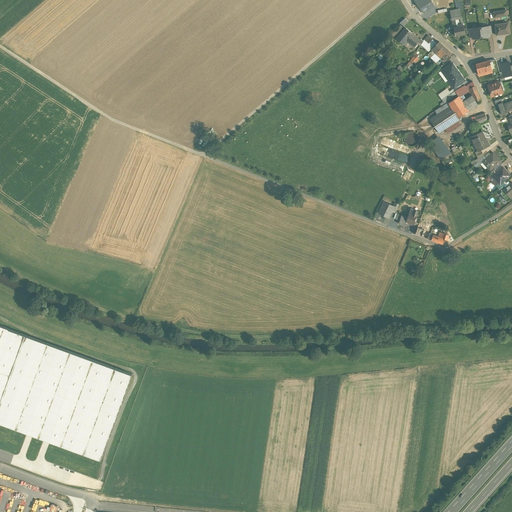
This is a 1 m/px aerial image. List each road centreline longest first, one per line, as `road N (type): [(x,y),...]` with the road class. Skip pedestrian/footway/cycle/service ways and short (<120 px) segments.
road 1 (residential): [(385,0),(204,154),(445,246),(511,204)]
road 2 (track): [(0,264),(99,308),(224,338),(511,320)]
road 3 (residential): [(0,465),(80,495),(245,511)]
road 4 (track): [(0,45),(112,119),(204,154)]
